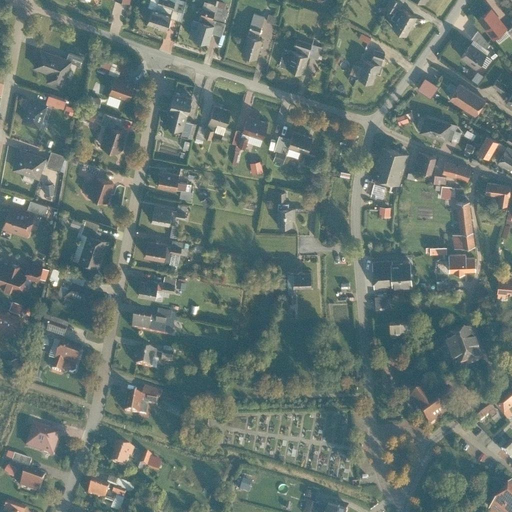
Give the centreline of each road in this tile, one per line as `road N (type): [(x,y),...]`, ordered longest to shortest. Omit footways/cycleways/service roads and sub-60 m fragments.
road 1 (residential): [(60,511),(105,373),(158,55)]
road 2 (residential): [(374,126),(356,227),(376,442)]
road 3 (residential): [(158,55),(374,126)]
road 4 (residential): [(374,126),(511,178)]
road 5 (residential): [(24,9),(158,55)]
road 6 (residential): [(24,9),(0,140)]
